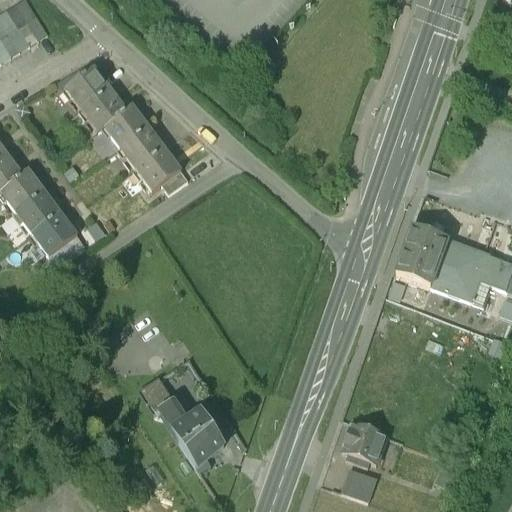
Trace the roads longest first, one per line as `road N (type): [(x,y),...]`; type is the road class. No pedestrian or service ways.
road 1 (residential): [(104,39),(238,161),(363,259)]
road 2 (secondary): [(452,0),(363,259)]
road 3 (secondary): [(363,259),(271,511)]
road 4 (residential): [(104,39),(0,105)]
